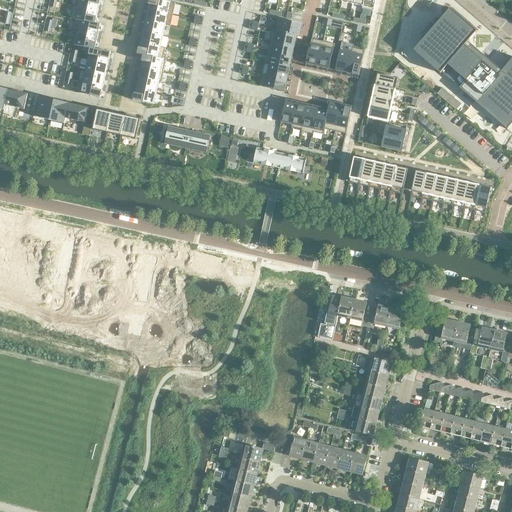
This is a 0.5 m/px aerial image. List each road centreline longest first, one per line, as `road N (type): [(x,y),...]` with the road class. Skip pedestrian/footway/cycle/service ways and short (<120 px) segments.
road 1 (residential): [(496,243),(0,132)]
road 2 (residential): [(272,511),(282,478),(376,503),(393,441)]
road 3 (unclassified): [(313,263),(155,229)]
road 4 (unclassified): [(155,229),(0,194)]
road 5 (residential): [(393,441),(431,289)]
road 6 (unclassified): [(0,322),(122,355),(131,334)]
road 7 (unclassified): [(131,334),(0,300)]
road 8 (residential): [(511,470),(393,441)]
road 9 (residential): [(431,289),(313,263)]
